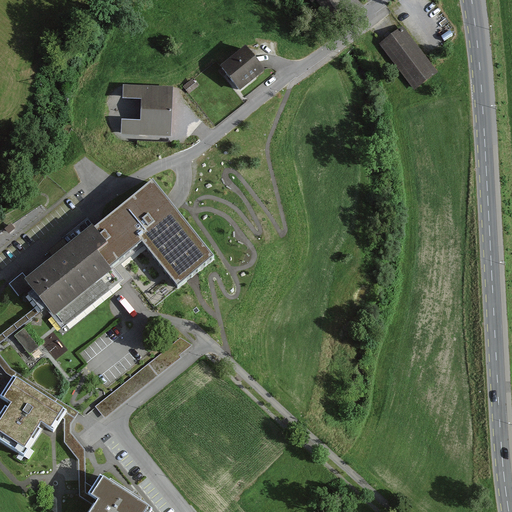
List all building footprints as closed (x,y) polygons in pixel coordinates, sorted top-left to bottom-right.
[(314,0),(323,11),(336,0),(314,0)] [(403,26),(379,44),(415,90),(438,72),(403,26)] [(265,69),(246,45),(221,65),(240,89),(265,69)] [(198,86),(192,79),(183,86),(189,94),(198,86)] [(173,86),(123,84),(122,98),(141,99),(140,120),(122,119),(121,134),(171,136),(173,86)] [(214,260),(154,184),(26,284),(43,306),(51,316),(142,244),(178,289),(214,260)] [(15,228),(11,223),(5,228),(8,233),(15,228)] [(25,326),(16,332),(29,354),(39,348),(25,326)] [(183,336),(94,404),(104,417),(193,349),(183,336)] [(53,430),(67,409),(13,375),(0,396),(10,403),(0,419),(0,441),(23,456),(44,424),(53,430)] [(153,511),(154,511),(102,478),(90,498),(97,502),(91,511),(153,511)]
